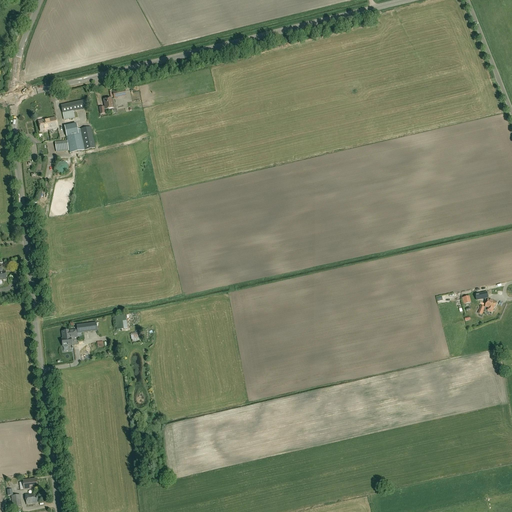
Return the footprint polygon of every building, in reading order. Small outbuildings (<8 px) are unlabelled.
[(125,90),(113,92),(114,98),(126,96),(125,90)] [(113,109),(111,99),(104,100),(105,107),(100,108),(101,115),(104,114),(104,110),(113,109)] [(64,120),(79,117),(80,121),(90,119),(86,100),(61,106),(64,120)] [(55,117),(46,119),(38,121),(40,132),(58,128),(55,117)] [(64,127),(66,137),(67,141),(55,142),(56,152),(69,151),(70,154),(95,148),(91,127),(80,129),(80,133),(78,133),(77,124),(64,127)] [(68,169),(68,168),(68,167),(68,166),(68,165),(67,164),(66,163),(65,162),(64,162),(63,162),(62,162),(61,162),(60,162),(59,163),(58,163),(58,164),(57,165),(56,166),(56,167),(56,168),(56,169),(56,170),(57,171),(58,172),(58,173),(59,173),(60,174),(61,174),(62,174),(63,174),(64,174),(65,173),(66,173),(67,172),(67,171),(68,171),(68,170),(68,169)] [(485,307),(489,308),(488,311),(492,313),(493,310),(494,310),(497,303),(489,299),(485,307)] [(93,332),(92,324),(77,326),(78,334),(93,332)] [(76,330),(62,332),(64,344),(71,343),(71,339),(77,338),(76,330)] [(24,490),(37,488),(36,480),(23,481),(24,490)] [(26,505),(39,503),(38,493),(25,495),(26,505)] [(22,507),(20,495),(11,496),(13,508),(22,507)]
